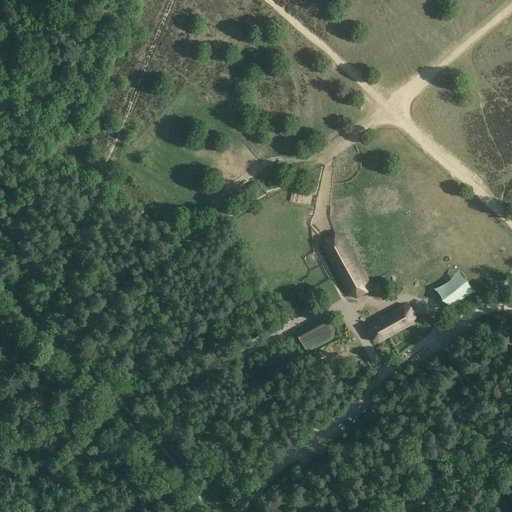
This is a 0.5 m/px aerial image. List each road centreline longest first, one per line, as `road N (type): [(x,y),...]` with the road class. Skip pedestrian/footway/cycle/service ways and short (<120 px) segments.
road 1 (track): [(65,342),(120,287),(390,106)]
road 2 (track): [(40,316),(172,0)]
road 3 (track): [(236,506),(206,497),(65,342)]
road 4 (track): [(385,373),(236,506)]
road 5 (track): [(511,224),(390,106)]
road 6 (track): [(390,106),(270,0)]
road 7 (track): [(390,106),(511,7)]
road 8 (track): [(511,444),(400,511)]
